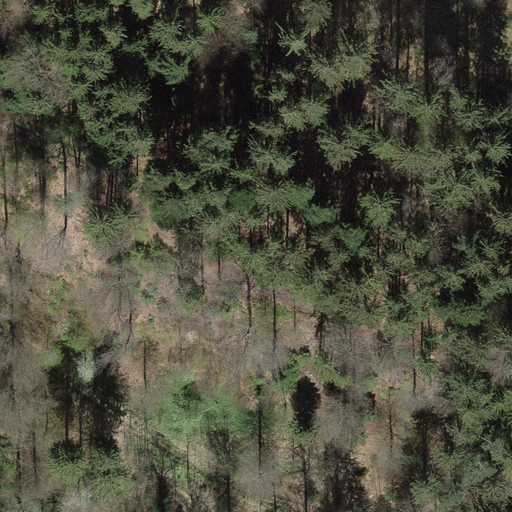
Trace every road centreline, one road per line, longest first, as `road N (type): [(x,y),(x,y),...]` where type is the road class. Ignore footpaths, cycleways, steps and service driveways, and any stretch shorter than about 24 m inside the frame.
road 1 (track): [(511,351),(376,304),(172,208),(58,140),(0,121)]
road 2 (track): [(0,328),(209,466),(314,511)]
